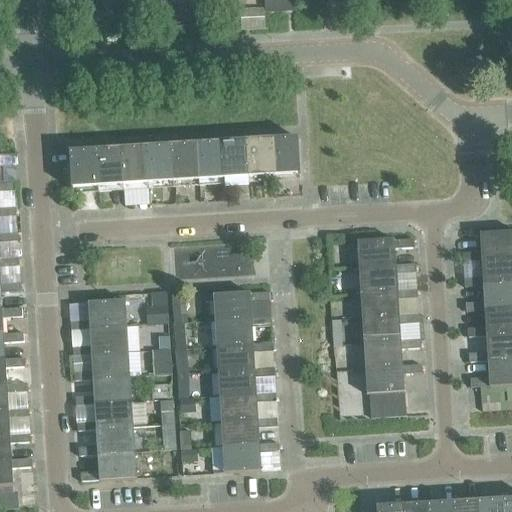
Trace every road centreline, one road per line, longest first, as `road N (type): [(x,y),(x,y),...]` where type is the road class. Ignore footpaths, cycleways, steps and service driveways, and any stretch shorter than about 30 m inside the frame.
road 1 (tertiary): [(30,64),(336,43),(378,55),(445,104),(482,119)]
road 2 (residential): [(41,234),(427,213)]
road 3 (residential): [(41,234),(61,511)]
road 4 (residential): [(427,213),(443,472)]
road 5 (residential): [(234,511),(298,506),(332,479),(443,472)]
road 6 (residential): [(30,64),(41,234)]
road 7 (residential): [(427,213),(466,208),(481,170),(482,119)]
